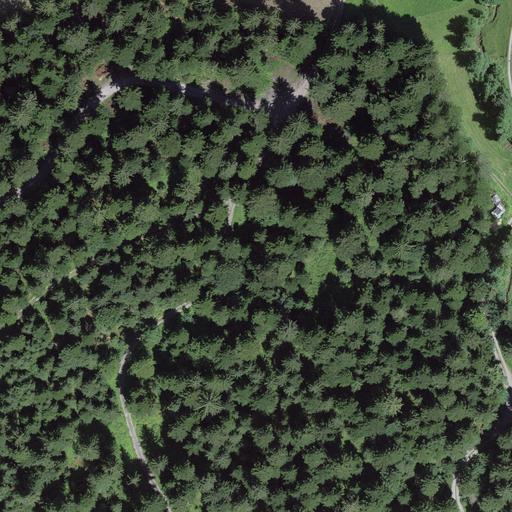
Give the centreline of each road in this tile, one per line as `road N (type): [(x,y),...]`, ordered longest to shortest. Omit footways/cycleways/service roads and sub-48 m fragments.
road 1 (track): [(342,0),(335,31),(294,99),(236,103),(126,82),(80,114),(31,187),(0,199)]
road 2 (track): [(294,99),(256,168),(229,197),(60,282),(0,334)]
road 3 (track): [(229,197),(218,281),(137,338),(121,373),(136,446),(173,511)]
road 4 (track): [(460,511),(459,471),(508,412),(482,288),(488,260),(511,222)]
road 5 (track): [(511,201),(476,152),(432,64),(376,0)]
